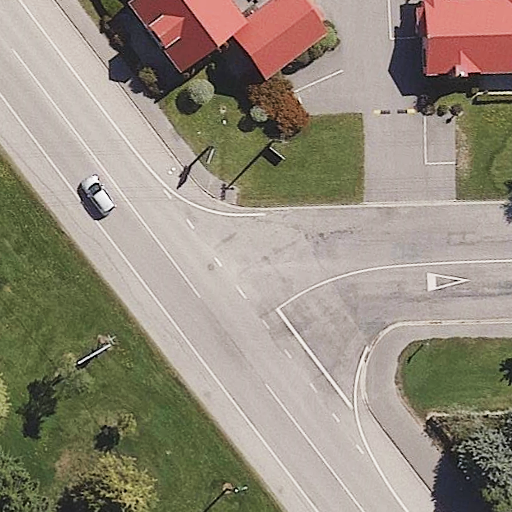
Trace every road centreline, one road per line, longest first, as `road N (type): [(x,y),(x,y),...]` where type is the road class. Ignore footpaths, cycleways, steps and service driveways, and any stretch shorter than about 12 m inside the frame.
road 1 (primary): [(0,35),(231,343)]
road 2 (residential): [(231,343),(343,274),(385,264),(511,259)]
road 3 (primary): [(231,343),(361,511)]
